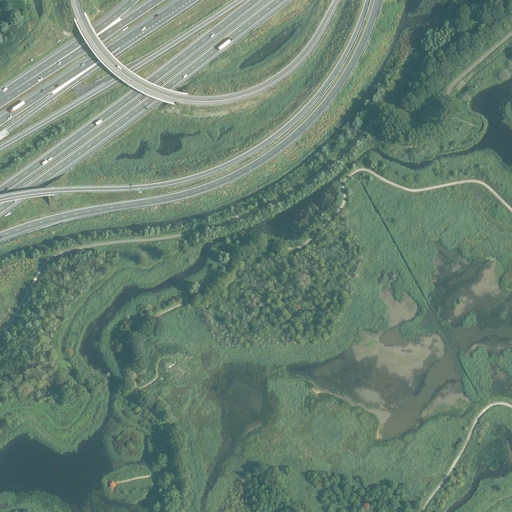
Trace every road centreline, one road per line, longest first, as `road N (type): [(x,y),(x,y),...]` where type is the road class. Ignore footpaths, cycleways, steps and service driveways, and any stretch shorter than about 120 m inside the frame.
road 1 (motorway): [(0,236),(173,197),(248,168),(332,95),(378,0)]
road 2 (motorway): [(0,198),(146,187),(227,164),(278,133),(317,95),(367,0)]
road 3 (motorway): [(0,208),(279,0)]
road 4 (motorway): [(76,0),(94,40),(121,70),(192,98),(241,93),(281,73),(307,48),(335,0)]
road 5 (motorway): [(0,190),(254,0)]
road 6 (motorway): [(0,148),(239,0)]
road 7 (motorway): [(118,44),(0,135)]
road 8 (motorway): [(118,44),(0,121)]
